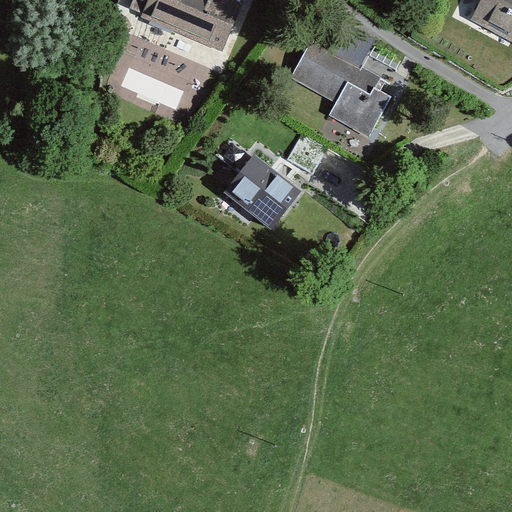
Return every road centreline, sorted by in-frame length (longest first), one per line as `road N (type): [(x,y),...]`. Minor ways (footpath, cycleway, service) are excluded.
road 1 (track): [(511,111),(410,212),(352,285),(324,361),(312,441),(288,511)]
road 2 (residential): [(511,108),(330,0)]
